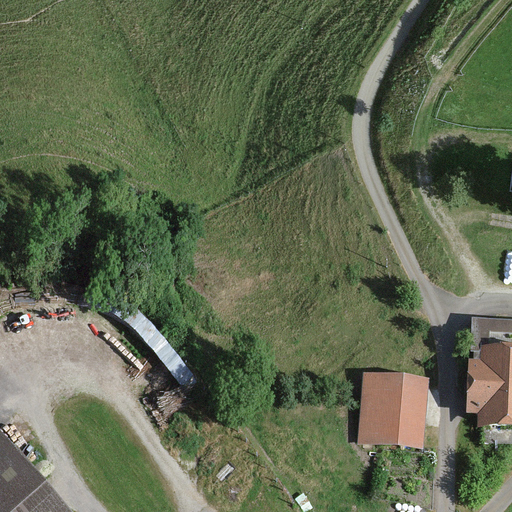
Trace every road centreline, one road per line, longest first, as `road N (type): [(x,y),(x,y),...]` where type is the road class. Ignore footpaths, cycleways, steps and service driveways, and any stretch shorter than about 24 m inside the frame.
road 1 (track): [(504,0),(444,73),(420,155),(427,189),(491,309)]
road 2 (track): [(421,0),(372,81),(361,127),(370,177),(436,314)]
road 3 (track): [(436,314),(448,404),(444,511)]
